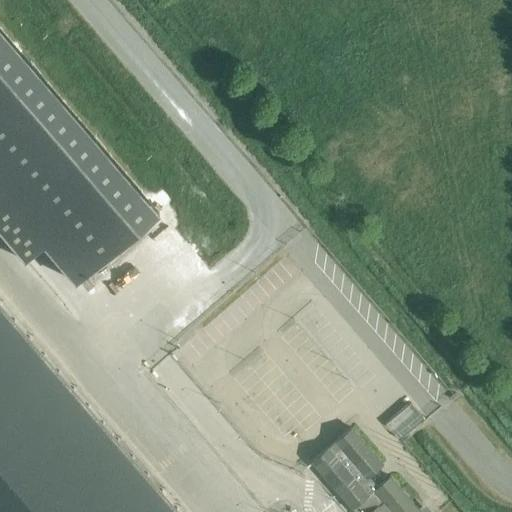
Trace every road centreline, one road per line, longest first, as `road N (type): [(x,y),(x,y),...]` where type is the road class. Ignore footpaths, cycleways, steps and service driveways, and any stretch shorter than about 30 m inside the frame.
road 1 (unclassified): [(511,483),(483,462),(87,0)]
road 2 (unknown): [(318,270),(226,346),(217,366),(223,384),(273,437),(302,444),(352,411),(398,364)]
road 3 (unknown): [(318,511),(202,418),(156,362),(126,305)]
road 4 (unknown): [(225,511),(80,338)]
road 5 (unknown): [(126,305),(272,216)]
road 6 (unknown): [(80,338),(0,248)]
